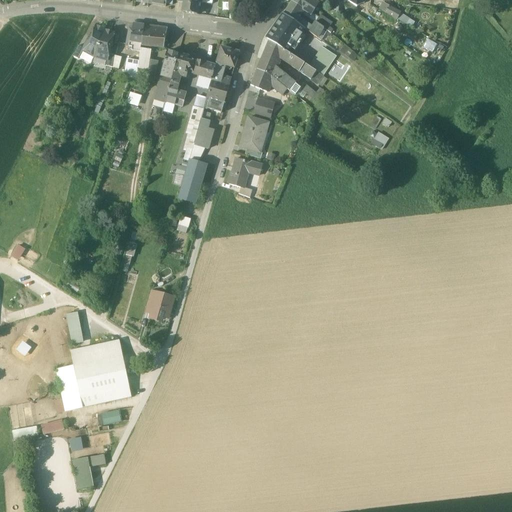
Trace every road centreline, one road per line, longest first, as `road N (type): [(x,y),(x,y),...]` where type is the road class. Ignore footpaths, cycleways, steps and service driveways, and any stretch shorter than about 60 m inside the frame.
road 1 (residential): [(256,34),(158,367)]
road 2 (residential): [(0,12),(65,6),(256,34)]
road 3 (track): [(462,0),(447,57),(389,158)]
road 4 (track): [(158,367),(86,511)]
